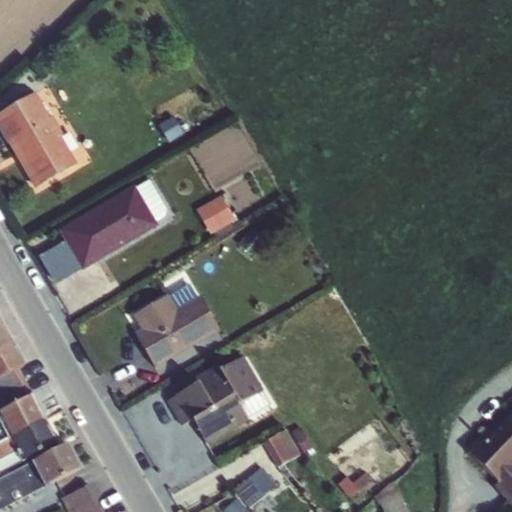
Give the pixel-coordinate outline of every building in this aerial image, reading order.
[(35,94),(0,114),(0,132),(35,190),(77,166),(35,94)] [(135,186),(58,232),(82,272),(159,227),(157,224),(167,218),(156,199),(146,205),(135,186)] [(224,193),(199,207),(213,232),(237,219),(224,193)] [(188,288),(132,316),(140,331),(134,335),(154,370),(198,345),(204,355),(224,343),(203,301),(188,288)] [(0,323),(0,353),(13,346),(0,323)] [(0,380),(19,370),(25,365),(13,346),(0,353),(0,380)] [(197,384),(166,403),(182,428),(192,422),(207,447),(272,407),(270,403),(245,357),(219,371),(217,366),(194,379),(197,384)] [(19,370),(0,380),(0,413),(33,396),(19,370)] [(33,396),(0,413),(0,443),(46,422),(33,396)] [(511,508),(511,412),(506,418),(466,452),(498,484),(493,488),(511,508)] [(0,478),(1,478),(0,475),(0,474),(58,445),(46,422),(0,443),(0,478)] [(303,425),(293,431),(306,450),(316,444),(303,425)] [(281,462),(302,455),(293,427),(272,435),(281,462)] [(1,478),(0,478),(0,510),(7,506),(9,508),(81,470),(69,445),(1,478)] [(268,511),(286,498),(265,471),(241,489),(258,511),(268,511)] [(408,511),(393,482),(373,500),(378,507),(384,505),(387,511),(408,511)] [(67,493),(73,511),(105,511),(96,483),(67,493)]
